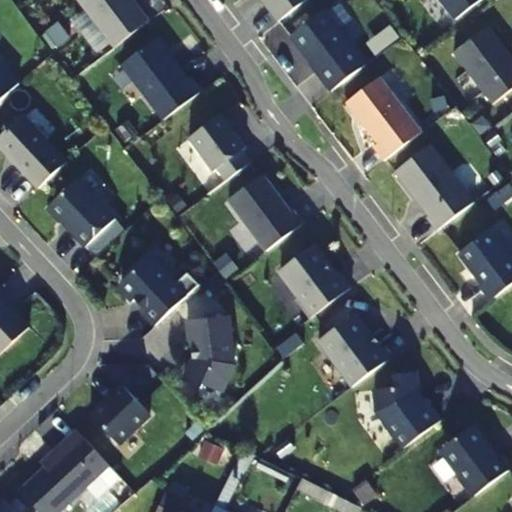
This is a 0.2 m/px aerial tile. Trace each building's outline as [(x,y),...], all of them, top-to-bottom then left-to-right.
[(77,0),(114,49),(149,22),(132,0),(77,0)] [(261,0),(278,22),(307,0),(261,0)] [(439,0),(455,20),(481,0),(439,0)] [(331,92),(365,66),(324,12),(291,37),(311,62),(309,63),(331,92)] [(511,57),(488,27),(454,53),(493,105),(511,90),(511,57)] [(122,66),(164,121),(201,92),(191,79),(187,82),(155,40),(122,66)] [(0,63),(0,101),(19,84),(0,63)] [(385,162),(422,133),(380,78),(347,104),(378,145),(374,148),(385,162)] [(0,146),(39,189),(67,163),(23,115),(0,136),(0,146)] [(217,170),(226,182),(251,164),(242,152),(246,148),(221,116),(188,139),(213,173),(217,170)] [(469,208),(475,203),(431,145),(396,172),(429,217),(427,218),(437,232),(469,208)] [(263,175),(228,200),(267,252),(303,225),(293,211),(291,213),(263,175)] [(78,180),(47,208),(60,223),(63,220),(76,234),(74,236),(85,247),(115,220),(78,180)] [(511,285),(511,258),(490,231),(459,255),(483,286),(481,288),(491,301),(511,285)] [(296,301),(310,319),(351,288),(339,273),(335,276),(316,250),(309,249),(280,271),(300,298),(296,301)] [(156,326),(200,285),(189,273),(178,284),(155,259),(148,259),(121,283),(121,289),(133,302),(135,300),(144,310),(143,312),(156,326)] [(7,304),(9,302),(0,291),(0,354),(29,328),(7,304)] [(318,342),(352,388),(388,361),(377,346),(375,348),(367,338),(369,336),(354,315),(318,342)] [(191,343),(193,358),(183,381),(202,390),(204,385),(222,393),(234,365),(229,316),(186,321),(189,343),(191,343)] [(404,450),(441,421),(428,403),(426,405),(419,396),(416,373),(395,375),(396,388),(374,391),(377,413),(404,450)] [(90,413),(119,445),(150,415),(123,386),(107,401),(106,399),(90,413)] [(470,492),(474,497),(511,469),(501,455),(498,458),(474,425),(444,447),(443,455),(460,478),(459,481),(468,491),(470,492)] [(20,491),(39,511),(62,511),(88,488),(101,476),(111,467),(76,430),(64,442),(68,446),(20,491)] [(223,450),(205,441),(199,454),(217,463),(223,450)] [(101,476),(88,488),(98,500),(111,487),(101,476)] [(209,511),(188,501),(194,489),(180,481),(163,511),(209,511)] [(300,493),(329,507),(334,495),(306,482),(300,493)] [(329,507),(338,511),(366,511),(334,495),(329,507)] [(0,511),(15,511),(6,501),(0,506),(0,511)] [(217,511),(239,511),(222,502),(217,511)]
